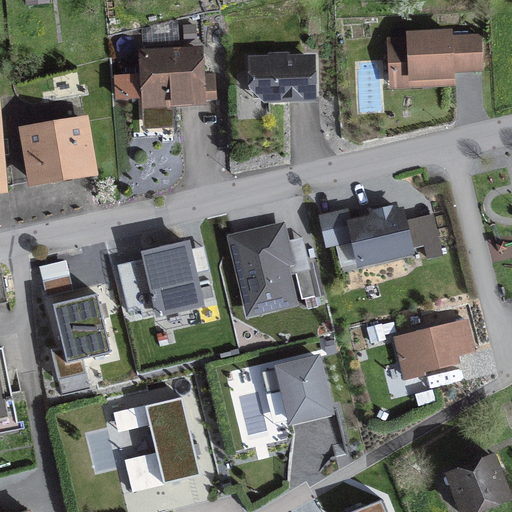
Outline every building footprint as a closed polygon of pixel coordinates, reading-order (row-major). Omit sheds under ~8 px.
[(390,41),(391,73),(411,72),(411,77),(451,76),(451,70),(481,69),(479,36),(449,38),(449,33),(409,35),(409,40),(390,41)] [(201,101),(199,51),(143,54),(146,97),(168,95),(168,103),(201,101)] [(266,98),(312,97),(311,60),(285,60),(285,57),(271,58),(271,61),(252,61),(253,86),(260,86),(265,91),(266,98)] [(33,181),(92,172),(84,121),(25,131),(33,181)] [(320,217),(327,246),(354,240),(359,263),(410,251),(401,212),(391,214),(389,208),(377,211),(378,217),(350,224),(347,210),(320,217)] [(281,228),(233,239),(247,300),(265,296),(268,307),(292,302),(283,262),(289,261),(281,228)] [(130,263),(142,317),(201,304),(188,245),(144,255),(145,260),(130,263)] [(302,300),(316,296),(309,267),(295,271),(302,300)] [(69,275),(43,281),(46,297),(73,291),(69,275)] [(97,294),(53,305),(67,363),(111,353),(97,294)] [(449,325),(396,338),(405,378),(423,374),(422,371),(458,363),(449,325)] [(3,347),(0,347),(0,426),(18,423),(3,347)] [(317,357),(277,367),(291,422),(331,412),(317,357)] [(182,397),(145,406),(156,453),(126,460),(133,491),(201,475),(182,397)] [(491,456),(450,473),(465,511),(484,511),(483,508),(508,498),(491,456)] [(385,511),(381,501),(353,511),(385,511)]
